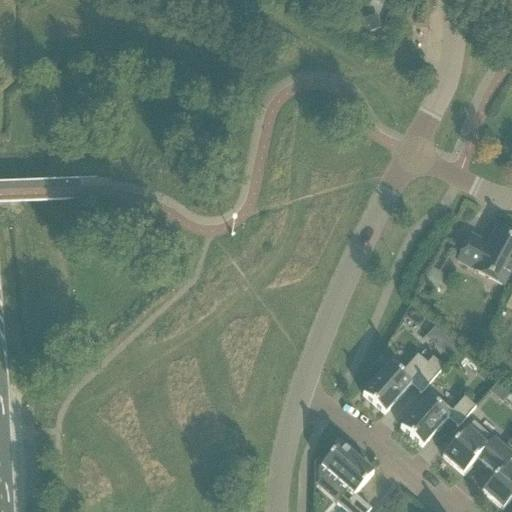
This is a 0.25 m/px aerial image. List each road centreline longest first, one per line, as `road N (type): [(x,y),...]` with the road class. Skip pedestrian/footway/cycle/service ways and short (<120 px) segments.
road 1 (unclassified): [(302,380),(409,153)]
road 2 (residential): [(302,380),(460,511)]
road 3 (residential): [(409,153),(450,71),(451,0)]
road 4 (unclassified): [(280,511),(280,462),(302,380)]
